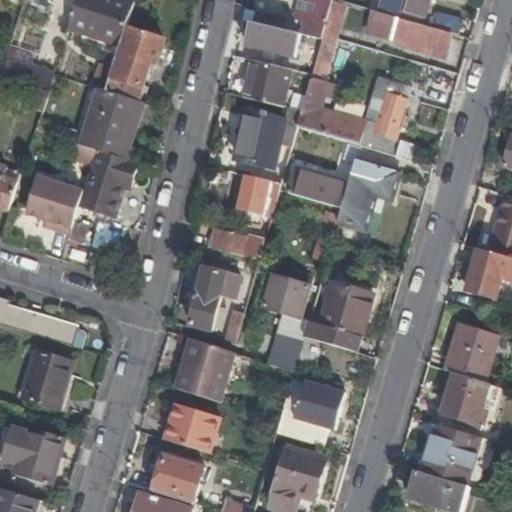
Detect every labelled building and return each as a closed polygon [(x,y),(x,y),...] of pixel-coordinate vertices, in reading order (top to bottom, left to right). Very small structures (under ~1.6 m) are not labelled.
[(128,27),(136,5),(121,0),(79,0),(70,27),(122,45),(128,27)] [(309,0),(305,16),(313,18),(308,37),(322,40),(333,3),(333,0),(309,0)] [(424,20),(429,0),(407,0),(408,0),(404,14),(422,19),(424,20)] [(333,3),(322,40),(312,77),(302,112),(298,127),(360,146),(361,143),(367,123),(322,110),(324,100),(335,102),(339,87),(329,84),(338,54),(350,7),(333,3)] [(287,19),(244,10),(241,21),(252,24),(283,31),(287,19)] [(452,36),(434,30),(420,26),(398,19),(371,12),(365,33),(422,50),(420,56),(444,63),(452,36)] [(420,26),(422,19),(404,14),(400,13),(398,19),(420,26)] [(452,36),(459,38),(464,21),(439,14),(434,30),(452,36)] [(301,35),(283,31),(252,24),(247,46),(302,59),(303,50),(298,49),(301,35)] [(139,102),(146,104),(151,87),(143,85),(149,61),(157,63),(165,40),(128,27),(122,45),(107,92),(139,102)] [(254,62),(245,99),(283,107),(291,71),(254,62)] [(4,68),(3,71),(0,80),(0,83),(22,91),(27,76),(4,68)] [(381,78),(367,123),(361,143),(391,152),(395,141),(398,142),(409,103),(408,102),(412,87),(381,78)] [(131,127),(139,102),(107,92),(102,90),(93,118),(84,147),(97,152),(124,161),(135,128),(131,127)] [(46,99),(26,92),(22,105),(42,112),(46,99)] [(453,100),(428,93),(425,105),(449,112),(453,100)] [(302,112),(288,108),(285,121),(289,122),(282,148),(291,150),(298,127),(302,112)] [(289,122),(285,121),(249,113),(237,162),(276,171),(282,148),(289,122)] [(40,119),(36,132),(49,136),(53,123),(40,119)] [(401,141),(396,157),(414,162),(418,147),(401,141)] [(92,168),(97,152),(72,145),(68,160),(92,168)] [(130,191),(138,166),(124,161),(97,152),(92,168),(85,191),(80,207),(114,218),(124,189),(130,191)] [(399,174),(356,161),(347,193),(342,209),(340,216),(338,223),(365,231),(376,197),(391,202),(399,174)] [(0,209),(10,213),(19,184),(5,179),(8,170),(8,169),(0,166),(0,209)] [(22,174),(8,170),(5,179),(19,184),(22,174)] [(74,223),(80,207),(85,191),(40,176),(28,214),(45,219),(57,222),(55,231),(70,236),(74,223)] [(281,185),(247,177),(240,210),(260,215),(260,214),(272,217),(279,191),(281,185)] [(342,209),(347,193),(295,178),(292,188),(286,187),(285,192),(289,193),(342,209)] [(511,196),(507,196),(490,253),(511,259),(511,196)] [(332,243),(338,223),(340,216),(325,212),(311,262),(326,266),(332,243)] [(43,227),(55,231),(57,222),(45,219),(43,227)] [(70,236),(68,244),(81,248),(87,227),(74,223),(70,236)] [(218,232),(213,250),(259,261),(265,241),(250,237),(249,239),(218,232)] [(511,259),(490,253),(481,250),(469,291),(497,299),(503,278),(511,280),(511,259)] [(240,277),(203,268),(190,326),(213,331),(220,295),(234,299),(240,277)] [(271,366),(294,373),(296,367),(305,339),(307,332),(297,329),(310,290),(275,278),(265,308),(287,315),(271,366)] [(309,324),(307,332),(305,339),(318,343),(357,355),(374,297),(333,285),(321,327),(309,324)] [(10,301),(0,297),(0,322),(72,345),(76,328),(77,327),(9,305),(10,301)] [(235,311),(227,340),(236,343),(245,314),(235,311)] [(460,326),(448,371),(456,374),(487,382),(500,338),(460,326)] [(86,331),(76,328),(72,345),(83,349),(88,336),(86,331)] [(305,339),(296,367),(309,370),(318,343),(305,339)] [(196,342),(192,340),(183,371),(187,372),(196,342)] [(183,371),(177,390),(220,404),(236,354),(196,342),(187,372),(183,371)] [(72,361),(37,351),(22,399),(57,409),(72,361)] [(487,382),(456,374),(445,413),(454,416),(453,421),(477,428),(490,383),(487,382)] [(346,398),(305,386),(295,420),(336,432),(346,398)] [(162,440),(167,442),(178,407),(173,405),(162,440)] [(178,407),(167,442),(209,454),(220,420),(178,407)] [(481,438),(439,426),(437,434),(425,474),(466,486),(481,438)] [(63,437),(50,433),(49,437),(12,427),(3,459),(19,464),(15,475),(49,485),(63,437)] [(430,432),(418,472),(419,472),(425,474),(437,434),(430,432)] [(272,450),(266,472),(256,506),(266,509),(283,453),(272,450)] [(284,450),(283,453),(266,509),(278,511),(293,511),(298,496),(315,501),(326,463),(284,450)] [(165,455),(154,492),(195,505),(206,468),(165,455)] [(425,474),(419,472),(411,497),(461,511),(464,511),(471,487),(466,486),(425,474)] [(0,511),(35,511),(39,500),(0,488),(0,511)] [(136,510),(134,511),(191,511),(192,509),(141,494),(136,510)] [(40,511),(43,502),(39,500),(35,511),(40,511)] [(226,502),(222,511),(254,511),(255,511),(226,502)]
